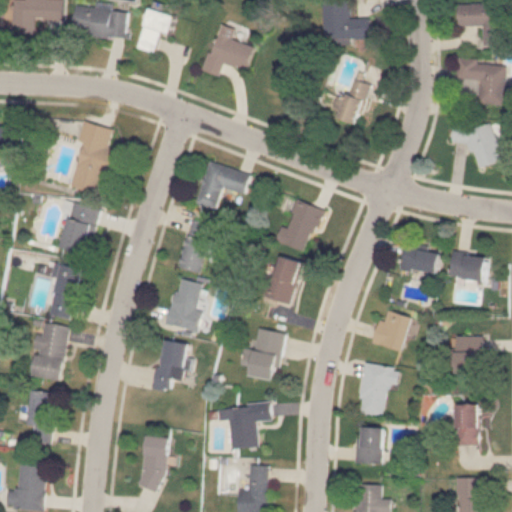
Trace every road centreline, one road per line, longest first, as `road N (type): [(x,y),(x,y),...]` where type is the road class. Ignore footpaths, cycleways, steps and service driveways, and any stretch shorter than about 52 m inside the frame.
road 1 (residential): [(511,212),(388,189),(137,93),(0,81)]
road 2 (residential): [(314,511),(328,354),(418,105),(419,0)]
road 3 (residential): [(182,112),(120,307),(91,511)]
